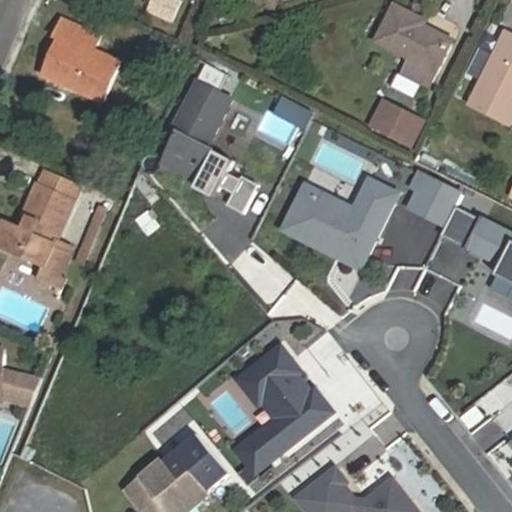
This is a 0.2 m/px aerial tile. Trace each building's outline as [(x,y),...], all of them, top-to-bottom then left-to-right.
[(426,23),(396,8),(378,44),(412,61),(406,74),(430,87),(452,42),(425,27),(426,23)] [(100,38),(62,24),(56,40),(63,43),(55,61),(48,81),(105,105),(120,67),(93,55),(100,38)] [(175,26),(171,35),(181,39),(185,29),(175,26)] [(511,32),(510,32),(472,109),(509,127),(511,122),(511,32)] [(224,66),(205,56),(201,65),(220,75),(224,66)] [(201,65),(191,85),(210,95),(220,75),(201,65)] [(396,75),(391,88),(416,97),(421,85),(396,75)] [(423,124),(386,105),(374,128),(412,147),(423,124)] [(294,120),(265,106),(257,122),(260,124),(254,137),(242,131),(229,157),(180,133),(163,167),(212,192),(216,185),(245,200),(272,146),(268,143),(274,131),(286,137),(294,120)] [(466,194),(423,173),(416,186),(423,190),(414,208),(449,226),(458,208),(466,194)] [(359,208),(317,186),(314,193),(367,220),(381,193),(386,184),(374,178),(359,208)] [(317,186),(311,183),(288,228),(323,245),(325,241),(350,253),(348,258),(365,266),(398,201),(381,193),(367,220),(314,193),(317,186)] [(402,192),(386,184),(381,193),(398,201),(402,192)] [(30,235),(22,231),(7,224),(0,242),(0,248),(45,268),(40,281),(62,291),(66,280),(62,279),(74,249),(59,242),(75,203),(39,188),(27,217),(29,218),(36,221),(30,235)] [(511,235),(458,208),(449,226),(443,238),(470,251),(479,234),(492,240),(483,256),(505,267),(500,278),(511,283),(511,235)] [(109,213),(102,210),(79,264),(87,267),(109,213)] [(29,218),(22,231),(30,235),(36,221),(29,218)] [(449,271),(462,250),(444,238),(431,260),(449,271)] [(348,258),(350,253),(325,241),(323,245),(348,258)] [(483,256),(478,267),(500,278),(505,267),(483,256)] [(306,412),(293,394),(276,374),(264,385),(252,394),(283,431),(306,412)] [(36,385),(4,384),(4,402),(29,403),(36,385)] [(260,450),(283,431),(252,394),(230,412),(260,450)] [(241,467),(210,428),(169,463),(183,480),(194,471),(210,492),(241,467)] [(148,511),(186,511),(210,492),(194,471),(183,480),(169,463),(133,493),(148,511)] [(350,484),(339,470),(301,500),(310,511),(420,511),(396,482),(369,503),(358,501),(346,486),(350,484)]
